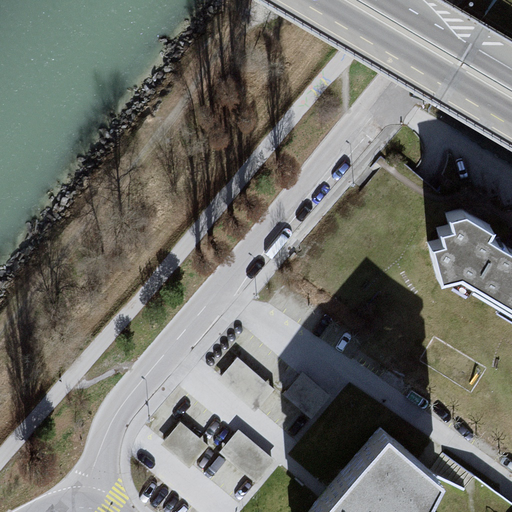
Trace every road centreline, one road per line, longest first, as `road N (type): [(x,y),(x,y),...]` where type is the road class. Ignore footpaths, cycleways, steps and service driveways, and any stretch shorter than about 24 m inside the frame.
road 1 (residential): [(383,95),(118,409),(84,507)]
road 2 (secondary): [(312,0),(511,117)]
road 3 (secondary): [(511,74),(385,0)]
road 4 (unclassified): [(457,0),(383,95)]
